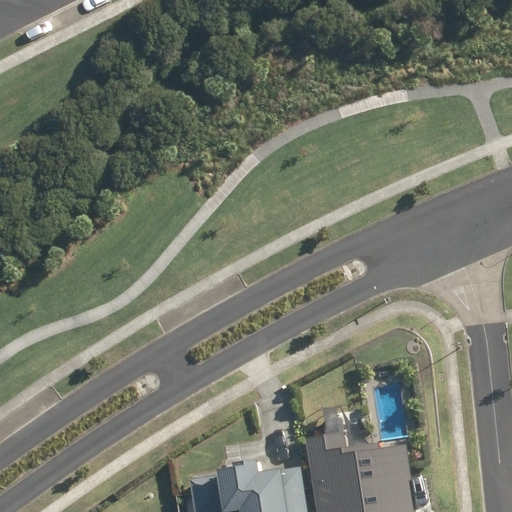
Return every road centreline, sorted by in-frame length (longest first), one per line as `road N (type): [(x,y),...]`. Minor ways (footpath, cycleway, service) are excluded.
road 1 (tertiary): [(166,350),(350,249),(438,211)]
road 2 (tertiary): [(454,243),(187,384)]
road 3 (residential): [(505,511),(486,330),(454,243)]
road 4 (tertiary): [(187,384),(0,509)]
road 5 (tertiary): [(0,460),(166,350)]
